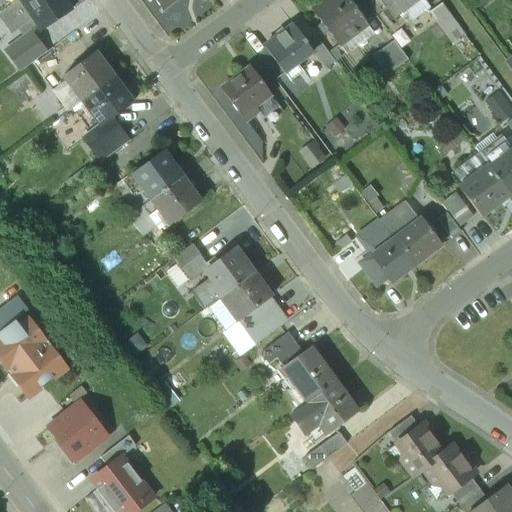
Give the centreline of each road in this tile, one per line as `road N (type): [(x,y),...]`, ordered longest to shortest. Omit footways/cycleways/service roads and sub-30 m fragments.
road 1 (residential): [(163,67),(353,316),(388,349)]
road 2 (residential): [(511,256),(388,349)]
road 3 (residential): [(388,349),(511,433)]
